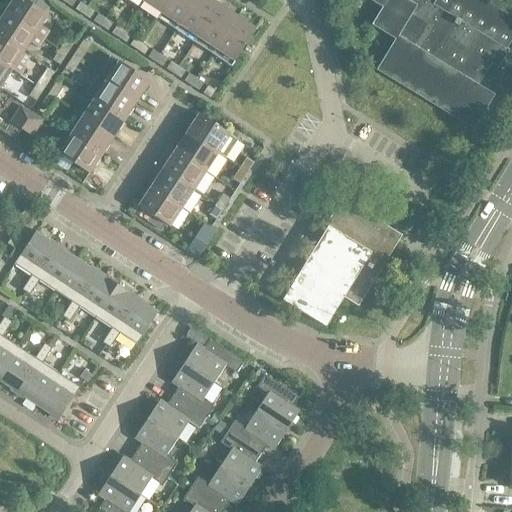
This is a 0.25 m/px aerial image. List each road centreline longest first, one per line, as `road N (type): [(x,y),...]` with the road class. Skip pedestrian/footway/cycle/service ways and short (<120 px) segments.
road 1 (residential): [(210,301),(319,134),(322,102),(307,27),(276,0)]
road 2 (residential): [(54,511),(198,294)]
road 3 (secondary): [(502,191),(447,283),(433,371)]
road 4 (secondary): [(453,373),(468,290),(511,205)]
road 5 (residential): [(272,511),(325,432),(337,358)]
road 6 (secondary): [(433,371),(421,511)]
road 7 (residential): [(210,301),(275,338),(337,358)]
road 8 (secondary): [(437,511),(453,373)]
road 9 (residential): [(92,222),(161,102)]
road 10 (residential): [(198,294),(92,222)]
